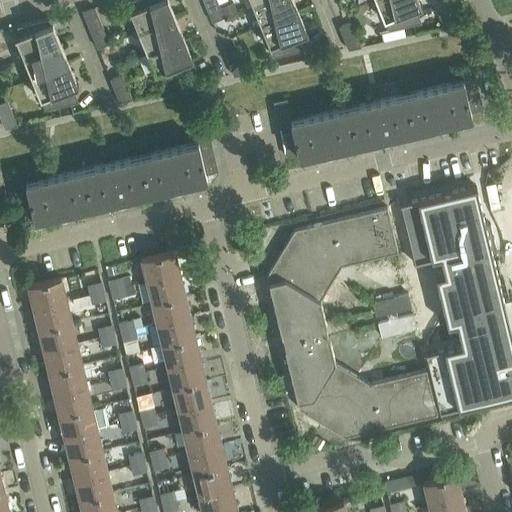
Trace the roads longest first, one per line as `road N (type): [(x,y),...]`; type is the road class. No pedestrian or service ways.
road 1 (residential): [(205,208),(243,192),(511,132)]
road 2 (residential): [(269,476),(205,208)]
road 3 (residential): [(49,511),(0,295)]
road 4 (residential): [(269,476),(357,456),(395,465),(484,445)]
road 5 (residential): [(0,255),(205,208)]
